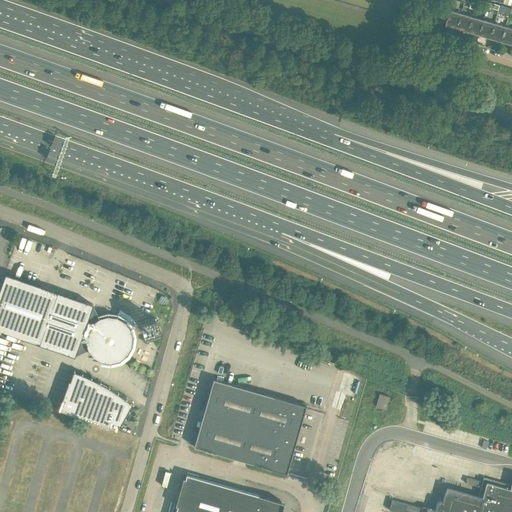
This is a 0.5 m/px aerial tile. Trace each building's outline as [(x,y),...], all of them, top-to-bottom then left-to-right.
[(444,0),(442,8),(449,10),(452,0),(444,0)] [(446,19),(449,10),(442,8),(440,17),(446,19)] [(445,25),(456,28),(461,14),(449,10),(446,19),(445,25)] [(456,28),(467,32),(472,17),(461,14),(456,28)] [(467,32),(478,35),(483,20),(472,17),(467,32)] [(478,35),(490,38),(494,23),(483,20),(478,35)] [(490,38),(501,42),(505,27),(494,23),(490,38)] [(501,42),(511,44),(511,28),(505,27),(501,42)] [(57,292),(4,274),(0,285),(0,330),(39,344),(74,356),(88,350),(93,357),(101,362),(110,363),(119,361),(126,355),(131,347),(132,338),(130,329),(124,322),(123,321),(124,318),(120,316),(118,318),(116,317),(107,316),(99,318),(92,304),(57,292)] [(152,318),(146,319),(144,320),(145,324),(141,325),(143,333),(147,332),(148,336),(157,334),(156,330),(159,329),(157,320),(153,321),(152,318)] [(68,381),(61,402),(58,410),(116,430),(117,425),(120,425),(132,404),(126,399),(117,393),(109,388),(100,383),(91,378),(82,374),(73,371),(69,381),(68,381)] [(213,379),(194,446),(286,473),(289,463),(291,463),(292,459),(290,458),(305,409),(305,406),(244,388),(213,379)] [(390,396),(380,393),(376,406),(386,409),(390,396)] [(281,511),(283,505),(281,502),(186,474),(185,479),(183,478),(184,477),(183,477),(175,507),(176,505),(177,506),(175,511),(281,511)] [(394,511),(511,511),(511,479),(511,485),(483,477),(478,496),(447,487),(445,492),(442,502),(440,501),(437,502),(435,511),(427,508),(426,510),(392,501),(389,510),(394,511)] [(481,481),(467,477),(466,483),(479,487),(481,481)]
